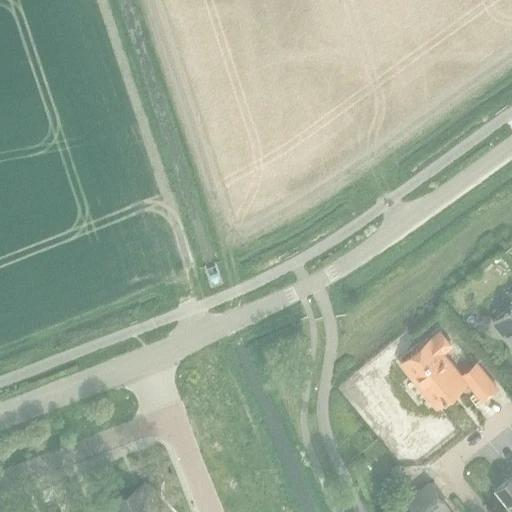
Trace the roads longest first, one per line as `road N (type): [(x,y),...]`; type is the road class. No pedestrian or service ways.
road 1 (unclassified): [(147,357),(313,282),(511,148)]
road 2 (residential): [(0,483),(174,416)]
road 3 (unclassified): [(0,414),(147,357)]
road 4 (residential): [(484,511),(446,465),(511,412)]
